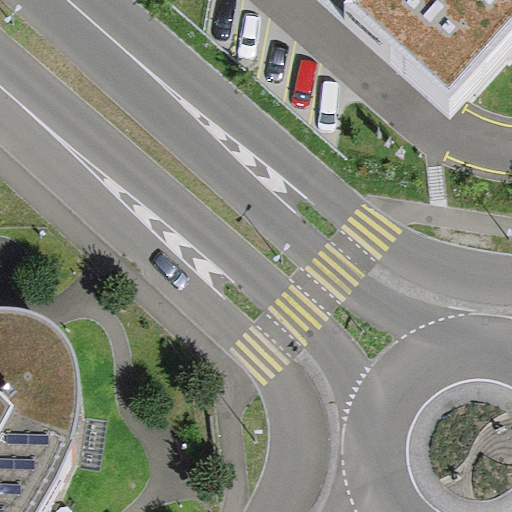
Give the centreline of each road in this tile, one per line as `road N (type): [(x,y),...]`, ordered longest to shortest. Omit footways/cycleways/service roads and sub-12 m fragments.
road 1 (unclassified): [(0,98),(34,143),(255,355),(283,395),(294,434),(287,478),(270,511)]
road 2 (unclassified): [(511,281),(431,267),(366,234),(168,66),(72,0)]
road 3 (unclassified): [(449,347),(331,273),(127,77),(65,0)]
road 4 (unclassified): [(0,81),(56,114),(294,313),(378,415)]
